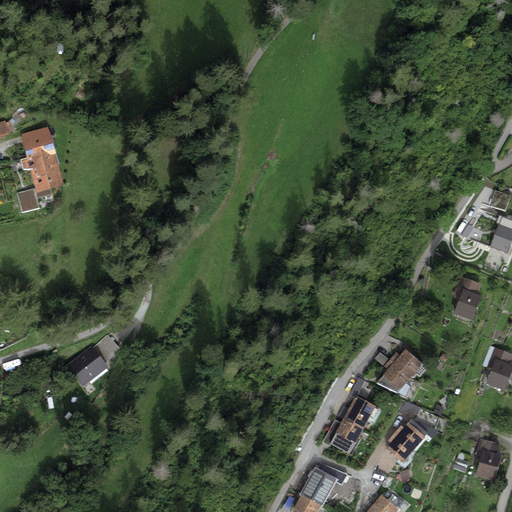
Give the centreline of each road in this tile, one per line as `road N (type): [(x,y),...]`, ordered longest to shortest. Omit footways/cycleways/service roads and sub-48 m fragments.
road 1 (unclassified): [(306,0),(263,45),(220,118),(127,306),(91,332),(0,360)]
road 2 (residential): [(271,511),(511,118)]
